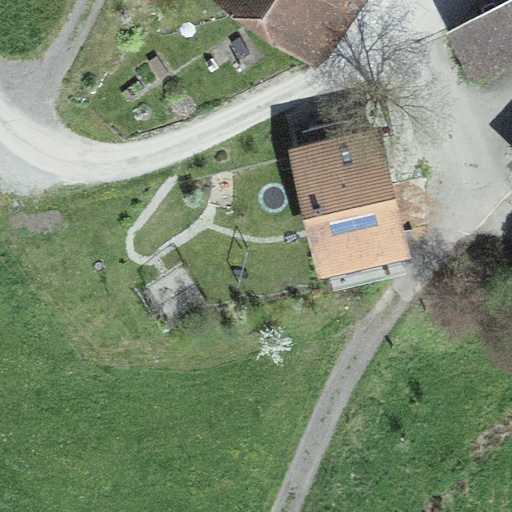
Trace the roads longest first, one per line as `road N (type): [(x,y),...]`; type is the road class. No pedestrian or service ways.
road 1 (track): [(284,511),(325,413),(434,235),(439,137),(418,79),(393,59),(377,59),(326,74),(149,156),(115,161),(45,148),(0,119)]
road 2 (track): [(13,131),(91,0)]
